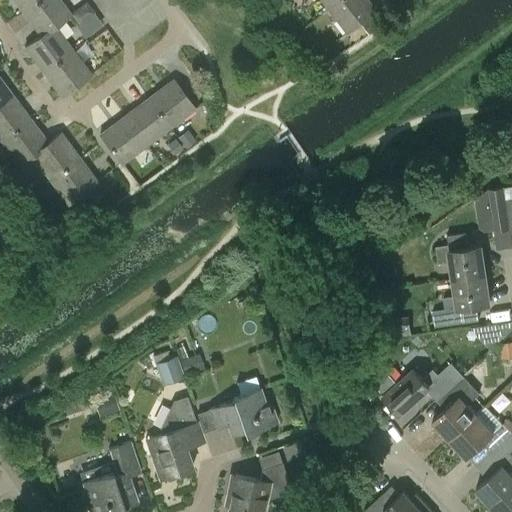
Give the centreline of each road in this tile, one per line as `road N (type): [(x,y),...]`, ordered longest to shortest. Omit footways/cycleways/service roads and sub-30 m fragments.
road 1 (residential): [(188,30),(61,117),(0,30)]
road 2 (residential): [(458,511),(367,411)]
